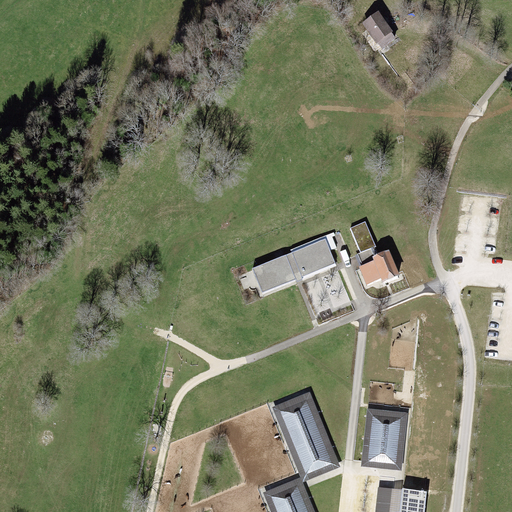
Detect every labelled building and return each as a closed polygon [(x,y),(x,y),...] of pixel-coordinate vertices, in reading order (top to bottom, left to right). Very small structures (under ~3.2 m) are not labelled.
[(378,11),(363,24),(384,49),(399,36),(378,11)] [(365,221),(347,228),(356,251),(353,253),(364,283),(378,278),(379,283),(397,276),(387,250),(377,254),(365,221)] [(250,266),(259,292),(335,264),(325,238),(250,266)] [(271,406),(298,477),(333,467),(306,393),(271,406)] [(406,414),(368,410),(363,464),(400,468),(406,414)] [(311,511),(298,477),(261,492),(268,511),(311,511)] [(422,511),(425,493),(375,488),(372,511),(422,511)]
